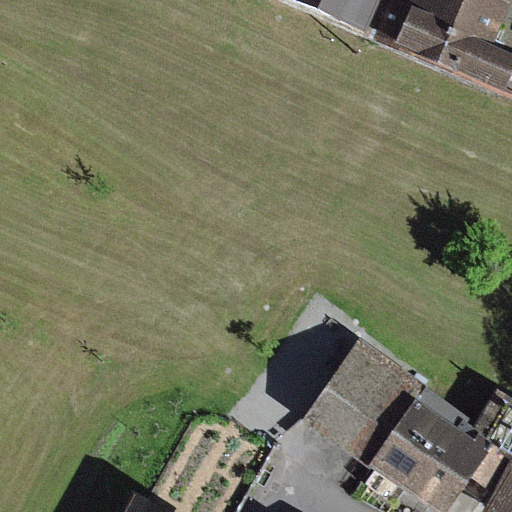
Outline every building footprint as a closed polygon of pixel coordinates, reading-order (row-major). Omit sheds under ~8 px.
[(275,0),(363,38),(380,0),(275,0)] [(391,0),(373,43),(505,94),(507,89),(511,90),(511,57),(493,49),(510,5),(497,0),(391,0)] [(472,334),(351,249),(249,385),(431,511),(449,511),(469,480),(485,452),(469,441),(422,409),(472,334)] [(91,337),(202,399),(243,327),(132,264),(91,337)] [(494,497),(486,511),(511,511),(511,403),(495,393),(469,441),(485,452),(469,480),(494,497)] [(163,511),(132,495),(122,511),(163,511)]
